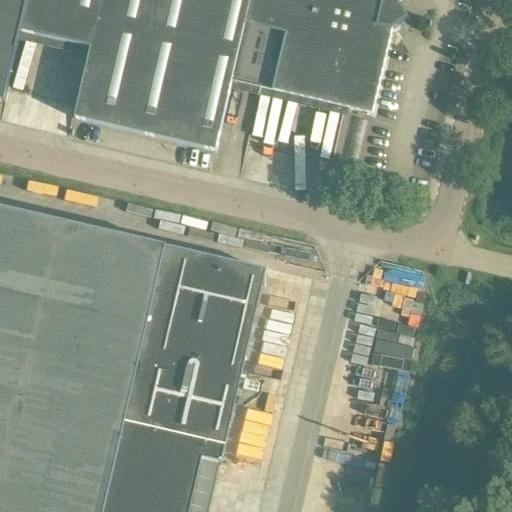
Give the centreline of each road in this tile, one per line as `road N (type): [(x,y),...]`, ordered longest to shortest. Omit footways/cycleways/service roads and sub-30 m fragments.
road 1 (unclassified): [(438,249),(0,149)]
road 2 (unclassified): [(438,249),(497,0)]
road 3 (unknown): [(429,0),(397,147)]
